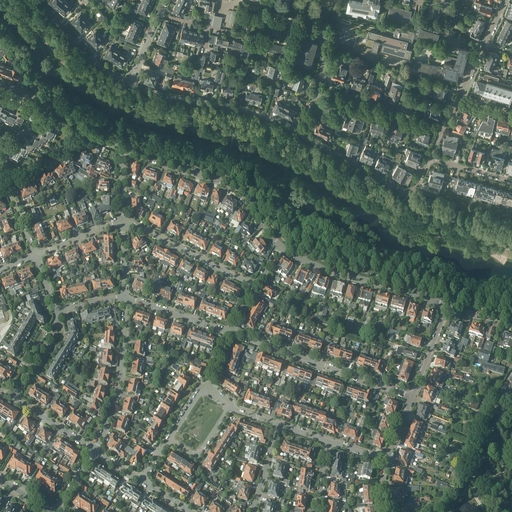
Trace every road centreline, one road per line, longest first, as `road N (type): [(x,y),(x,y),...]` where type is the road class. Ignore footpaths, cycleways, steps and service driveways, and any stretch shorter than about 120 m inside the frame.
road 1 (residential): [(120,147),(240,188),(280,245)]
road 2 (residential): [(228,332),(411,396)]
road 3 (unclassified): [(301,135),(252,113),(129,84)]
road 4 (residential): [(280,245),(326,269),(447,305)]
road 5 (residential): [(301,135),(314,94),(441,129)]
road 6 (residential): [(94,450),(121,367),(124,295)]
road 7 (residential): [(122,219),(255,287)]
road 8 (residential): [(129,84),(87,57),(29,0)]
road 9 (unclassified): [(409,194),(301,135)]
